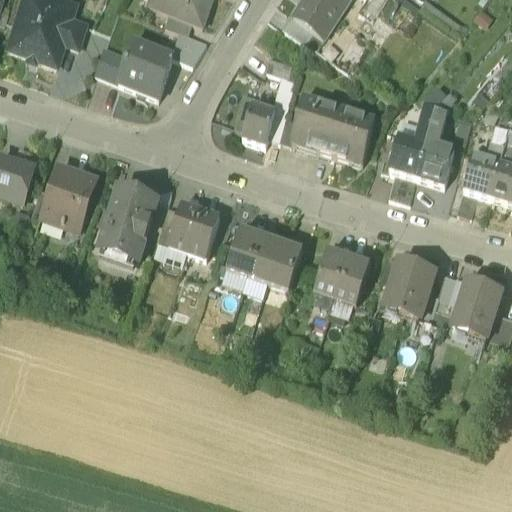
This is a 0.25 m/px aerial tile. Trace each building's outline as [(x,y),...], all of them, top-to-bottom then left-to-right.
[(49,0),(26,0),(10,50),(56,65),(63,44),(70,21),(45,13),(49,0)] [(154,0),(149,14),(170,21),(191,28),(202,32),(213,0),(154,0)] [(352,0),(308,0),(293,23),(323,44),(348,6),(352,0)] [(352,0),(348,6),(367,19),(380,0),(352,0)] [(478,24),(491,31),(497,21),(484,14),(478,24)] [(85,26),(70,21),(63,44),(77,49),(85,26)] [(191,28),(170,21),(166,32),(178,37),(187,40),(191,28)] [(293,23),(292,23),(284,36),(316,56),(324,45),(323,44),(293,23)] [(187,40),(198,44),(202,32),(191,28),(187,40)] [(187,40),(178,37),(171,58),(172,59),(171,60),(192,67),(206,47),(198,44),(187,40)] [(171,58),(132,45),(127,58),(118,84),(158,98),(171,60),(172,59),(171,58)] [(324,45),(316,56),(333,68),(340,56),(324,45)] [(127,58),(104,50),(95,75),(118,84),(127,58)] [(291,65),(269,58),(265,72),(283,77),(286,78),(291,65)] [(274,109),(267,134),(279,137),(284,120),(294,81),(286,78),(283,77),(274,109)] [(243,95),(234,126),(244,129),(251,103),(253,97),(243,95)] [(374,120),(303,100),(296,124),(291,142),(362,162),(374,120)] [(251,103),(244,129),(242,137),(264,143),(267,134),(274,109),(251,103)] [(434,114),(423,110),(414,143),(425,146),(434,114)] [(425,146),(436,149),(445,118),(434,114),(425,146)] [(462,119),(453,153),(462,156),(470,129),(475,122),(462,119)] [(296,124),(284,120),(279,137),(278,139),(291,142),(296,124)] [(508,136),(496,132),(493,144),(505,148),(508,136)] [(414,143),(397,138),(388,171),(393,173),(415,179),(425,146),(414,143)] [(505,148),(493,144),(488,163),(500,166),(505,148)] [(436,149),(425,146),(415,179),(443,187),(453,153),(436,149)] [(511,169),(511,149),(505,148),(500,166),(511,169)] [(14,154),(12,160),(0,155),(0,194),(21,201),(34,160),(14,154)] [(488,163),(473,159),(463,192),(477,196),(490,200),(500,166),(488,163)] [(48,189),(39,218),(77,230),(93,178),(73,172),(73,170),(56,164),(48,189)] [(511,169),(500,166),(490,200),(511,206),(511,169)] [(415,179),(393,173),(387,196),(409,202),(415,179)] [(38,186),(29,215),(39,218),(48,189),(38,186)] [(155,200),(116,188),(97,249),(136,261),(146,230),(155,202),(155,200)] [(477,196),(463,192),(457,216),(470,219),(477,196)] [(166,206),(155,202),(146,230),(157,234),(159,228),(166,206)] [(199,208),(179,202),(170,231),(166,244),(186,250),(199,208)] [(177,208),(166,205),(166,206),(159,228),(170,231),(177,208)] [(217,214),(199,208),(186,250),(204,256),(217,214)] [(262,228),(251,224),(249,231),(260,235),(262,228)] [(239,228),(225,272),(246,279),(260,235),(249,231),(239,228)] [(273,231),(262,228),(260,235),(271,238),(273,231)] [(271,238),(260,235),(246,279),(266,285),(280,241),(271,238)] [(303,241),(291,237),(289,244),(301,248),(303,241)] [(289,244),(280,241),(266,285),(287,292),(301,248),(289,244)] [(328,250),(314,293),(334,299),(350,249),(338,245),(336,253),(328,250)] [(350,249),(334,299),(355,305),(368,263),(360,260),(362,253),(350,249)] [(399,259),(388,255),(380,278),(392,282),(399,259)] [(433,270),(399,259),(392,282),(384,304),(402,310),(400,314),(417,320),(419,314),(426,292),(433,270)] [(444,273),(437,295),(438,295),(438,296),(448,300),(456,277),(444,273)] [(467,281),(456,277),(448,300),(448,301),(459,304),(467,281)] [(501,291),(467,280),(459,304),(452,326),(470,331),(468,335),(485,340),(486,336),(494,312),(501,291)] [(437,295),(426,292),(419,314),(431,317),(438,296),(438,295),(437,295)] [(511,333),(511,317),(494,312),(486,336),(509,343),(511,333)] [(371,337),(400,337),(401,317),(372,316),(371,337)]
